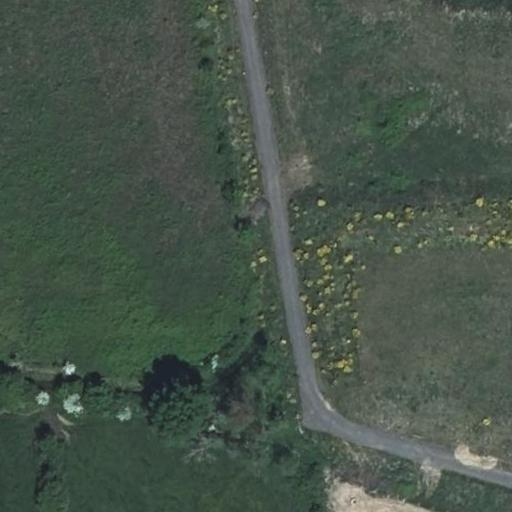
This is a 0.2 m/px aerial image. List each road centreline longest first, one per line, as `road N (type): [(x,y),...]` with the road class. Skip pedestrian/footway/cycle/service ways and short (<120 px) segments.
road 1 (track): [(242,0),(308,397),(331,422),(511,478)]
road 2 (track): [(293,314),(258,324),(227,367),(189,388),(0,370)]
